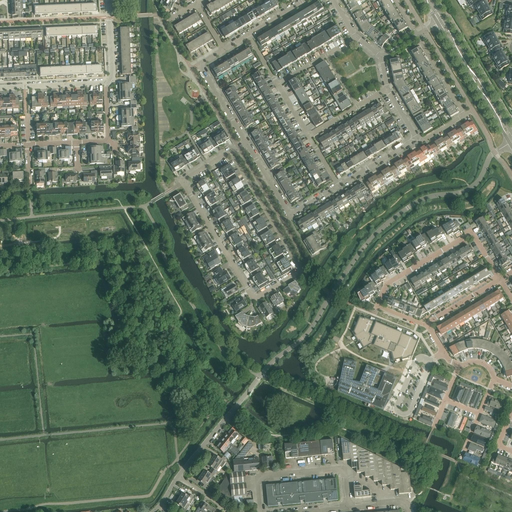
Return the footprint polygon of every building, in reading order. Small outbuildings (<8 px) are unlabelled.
[(174,4),(166,0),(164,0),(164,2),(161,4),(163,9),(165,8),(170,11),(174,4)] [(219,0),(216,2),(221,10),(225,7),(220,0),(219,0)] [(266,5),(265,5),(270,12),(274,10),(269,0),(265,3),(266,5)] [(268,0),(269,0),(274,10),(279,7),(277,5),(280,3),(277,0),(268,0)] [(358,0),(357,0),(356,1),(356,2),(347,7),(350,12),(359,6),(357,3),(359,1),(358,0)] [(473,5),(476,10),(477,9),(478,12),(488,6),(487,3),(485,4),(484,2),(485,2),(483,0),(481,0),(473,5)] [(393,5),(390,1),(381,6),(384,10),(393,5)] [(212,5),(213,4),(211,2),(209,3),(211,6),(205,10),(210,17),(213,15),(212,15),(216,12),(212,5)] [(212,5),(216,12),(221,10),(216,2),(213,4),(212,5)] [(315,5),(321,15),(325,12),(325,13),(328,11),(323,3),(321,5),(319,2),(315,5)] [(261,8),(265,15),(270,12),(265,5),(261,8)] [(315,5),(310,8),(316,17),(321,15),(315,5)] [(393,5),(384,10),(387,15),(396,10),(393,5)] [(265,15),(261,8),(260,6),(256,8),(257,10),(261,18),(265,15)] [(350,12),(353,16),(362,11),(359,6),(350,12)] [(488,6),(478,12),(480,15),(479,16),(482,21),(492,15),(490,11),(490,12),(489,10),(490,9),(488,6)] [(306,10),(310,18),(311,17),(312,20),(316,17),(310,8),(306,10)] [(21,10),(12,10),(12,16),(15,16),(15,18),(15,19),(23,18),(22,14),(21,14),(21,10)] [(252,13),(257,20),(261,18),(257,10),(252,13)] [(302,13),(306,20),(310,18),(306,10),(302,13)] [(396,10),(387,15),(390,20),(398,14),(396,10)] [(362,11),(353,16),(356,21),(365,16),(362,11)] [(248,16),(252,23),(257,20),(252,13),(248,16)] [(297,16),(302,23),(303,25),(307,23),(306,20),(302,13),(297,16)] [(192,14),(190,15),(191,17),(188,19),(193,27),(197,24),(192,16),(193,16),(192,14)] [(192,16),(197,24),(202,21),(197,14),(193,16),(192,16)] [(398,14),(390,20),(393,24),(394,24),(394,23),(401,19),(398,14)] [(243,18),(248,25),(252,23),(248,16),(243,18)] [(293,18),(297,25),(298,25),(299,26),(302,25),(301,23),(302,23),(297,16),(293,18)] [(356,21),(359,26),(368,20),(365,16),(356,21)] [(239,21),(243,28),(248,25),(243,18),(239,21)] [(288,21),(293,28),(294,29),(298,27),(297,26),(297,25),(293,18),(288,21)] [(394,24),(397,28),(405,23),(402,18),(401,19),(394,23),(394,24)] [(179,24),(184,32),(188,29),(184,22),(184,21),(183,19),(181,20),(183,22),(179,24)] [(184,22),(188,29),(193,27),(188,19),(184,21),(184,22)] [(368,20),(359,26),(361,30),(370,25),(368,20)] [(230,25),(235,33),(239,31),(235,23),(235,24),(233,21),(229,23),(230,25)] [(239,21),(235,23),(239,31),(243,28),(239,21)] [(284,24),(288,31),(293,28),(288,21),(284,24)] [(405,23),(397,28),(399,33),(408,28),(405,23)] [(184,32),(179,24),(176,26),(174,24),(173,25),(174,28),(175,28),(179,35),(184,32)] [(284,24),(280,26),(284,33),(285,33),(286,35),(289,33),(288,31),(284,24)] [(230,25),(225,28),(230,36),(235,33),(230,25)] [(331,28),(337,37),(342,34),(336,25),(331,28)] [(364,34),(369,37),(376,29),(370,25),(361,30),(364,34)] [(230,36),(225,28),(224,26),(220,29),(220,28),(218,30),(222,38),(224,37),(226,39),(230,36)] [(284,33),(280,26),(275,29),(280,36),(284,33)] [(337,37),(331,28),(326,31),(332,40),(337,37)] [(280,36),(275,29),(271,31),(275,39),(280,36)] [(369,37),(373,41),(380,33),(376,29),(369,37)] [(267,34),(271,41),(275,39),(271,31),(267,34)] [(321,34),(327,43),(332,40),(326,31),(321,34)] [(209,33),(204,36),(209,43),(210,43),(213,41),(209,33)] [(373,41),(378,44),(384,36),(380,33),(373,41)] [(486,43),(488,46),(498,40),(496,37),(495,38),(494,36),(492,33),(482,39),(485,44),(486,43)] [(267,34),(262,37),(267,44),(271,41),(267,34)] [(316,37),(322,46),(327,43),(321,34),(316,37)] [(384,36),(378,44),(382,48),(383,46),(384,47),(391,43),(390,42),(388,40),(390,38),(386,34),(384,36)] [(208,44),(209,46),(211,45),(210,43),(209,43),(204,36),(200,38),(204,46),(208,44)] [(268,46),(267,44),(262,37),(258,39),(259,42),(257,43),(262,51),(264,49),(268,46)] [(322,46),(316,37),(311,40),(317,49),(322,46)] [(204,46),(200,38),(195,41),(200,49),(201,48),(204,46)] [(307,43),(312,52),(317,49),(311,40),(307,43)] [(489,50),(491,54),(492,54),(500,49),(502,48),(500,45),(499,45),(498,44),(500,43),(498,40),(488,46),(490,49),(489,50)] [(199,49),(200,51),(202,50),(201,48),(200,49),(195,41),(191,43),(195,51),(199,49)] [(195,51),(191,43),(186,46),(190,53),(190,54),(191,57),(193,55),(192,53),(195,51)] [(312,52),(307,43),(302,46),(307,55),(312,52)] [(302,46),(297,49),(302,58),(307,55),(302,46)] [(244,51),(249,60),(254,57),(251,53),(253,52),(250,47),(244,51)] [(411,52),(414,57),(423,52),(420,47),(411,52)] [(302,58),(297,49),(292,52),(297,61),(302,58)] [(492,54),(491,54),(490,55),(493,60),(494,59),(495,62),(505,56),(504,53),(502,54),(501,53),(502,52),(500,49),(492,54)] [(238,52),(239,54),(240,54),(245,62),(249,60),(244,51),(241,53),(239,51),(238,52)] [(287,55),(293,64),(297,61),(292,52),(287,55)] [(414,57),(417,62),(424,57),(425,58),(426,57),(423,52),(414,57)] [(235,56),(240,65),(245,62),(240,54),(239,54),(235,56)] [(287,55),(282,58),(288,67),(293,64),(287,55)] [(231,56),(229,58),(230,59),(231,59),(236,67),(240,65),(235,56),(232,58),(231,56)] [(390,61),(391,67),(401,65),(400,59),(399,56),(392,60),(392,61),(390,61)] [(505,56),(495,62),(497,65),(496,66),(499,71),(509,65),(507,62),(506,60),(507,60),(505,56)] [(416,62),(419,67),(427,62),(425,58),(424,57),(417,62),(416,62)] [(282,58),(277,61),(283,70),(288,67),(282,58)] [(231,59),(230,59),(226,61),(232,70),(236,67),(231,59)] [(220,63),(221,65),(222,64),(227,73),(232,70),(226,61),(223,63),(222,62),(220,63)] [(283,70),(277,61),(272,64),(278,73),(283,70)] [(316,67),(319,72),(328,67),(325,62),(316,67)] [(419,67),(421,72),(430,67),(427,62),(419,67)] [(221,65),(218,67),(223,75),(227,73),(222,64),(221,65)] [(212,70),(214,75),(216,78),(218,77),(218,78),(223,75),(218,67),(212,70)] [(319,72),(322,77),(331,72),(328,67),(319,72)] [(421,72),(424,77),(433,71),(430,67),(421,72)] [(251,77),(254,82),(255,81),(263,77),(261,74),(265,72),(264,70),(251,77)] [(424,77),(427,81),(436,76),(433,71),(424,77)] [(322,77),(324,82),(334,77),(331,72),(322,77)] [(393,84),(396,87),(405,82),(403,75),(393,77),(394,83),(393,84)] [(436,76),(427,81),(430,86),(438,81),(436,76)] [(255,81),(254,82),(257,86),(265,81),(265,80),(263,77),(255,81)] [(324,82),(327,87),(337,81),(334,77),(324,82)] [(257,86),(259,90),(260,90),(261,90),(268,85),(266,82),(268,81),(267,79),(265,80),(265,81),(257,86)] [(289,83),(292,88),(300,84),(297,79),(289,83)] [(136,80),(129,80),(129,84),(125,84),(125,92),(130,92),(130,90),(132,89),(132,84),(136,83),(136,80)] [(327,87),(330,92),(340,86),(337,81),(327,87)] [(430,86),(433,90),(441,85),(438,81),(430,86)] [(396,87),(398,92),(407,87),(405,82),(396,87)] [(300,84),(292,88),(295,93),(303,89),(300,84)] [(225,93),(227,98),(236,92),(234,88),(233,85),(226,88),(228,91),(225,93)] [(271,90),(270,89),(268,85),(261,90),(260,90),(259,90),(262,95),(271,90)] [(433,90),(435,95),(444,90),(441,85),(433,90)] [(330,92),(333,97),(343,91),(340,86),(330,92)] [(398,92),(401,97),(410,91),(407,87),(398,92)] [(273,90),(272,88),(270,89),(271,90),(262,95),(265,100),(266,99),(273,94),(271,91),(273,90)] [(295,93),(298,98),(306,93),(303,89),(295,93)] [(447,95),(444,90),(435,95),(438,100),(447,95)] [(80,91),(81,106),(87,106),(87,105),(90,105),(90,100),(86,100),(86,96),(83,96),(83,91),(80,92),(80,91)] [(90,105),(90,106),(96,105),(95,91),(93,91),(93,95),(90,96),(90,95),(86,95),(86,96),(86,100),(90,100),(90,105)] [(333,97),(336,102),(346,96),(343,91),(333,97)] [(410,91),(401,97),(404,101),(413,96),(410,91)] [(57,107),(56,92),(56,93),(53,93),(53,97),(50,97),(50,102),(47,102),(47,107),(50,106),(50,107),(57,107)] [(125,92),(120,93),(116,93),(116,96),(118,96),(118,103),(122,103),(122,101),(125,101),(125,92)] [(125,92),(125,101),(130,101),(130,105),(136,105),(136,101),(133,101),(132,95),(130,95),(130,92),(125,92)] [(238,96),(236,92),(227,98),(230,102),(239,97),(238,96)] [(41,108),(41,93),(40,93),(38,93),(38,98),(35,98),(31,98),(32,110),(35,109),(35,108),(41,108)] [(41,93),(41,108),(47,108),(47,107),(47,102),(50,102),(50,97),(47,97),(47,98),(43,98),(43,93),(41,93)] [(298,98),(301,103),(309,98),(306,93),(298,98)] [(266,99),(265,100),(267,104),(276,99),(275,98),(273,94),(266,99)] [(230,102),(233,106),(241,101),(239,98),(241,97),(240,95),(238,96),(239,97),(230,102)] [(438,100),(441,104),(450,99),(447,95),(438,100)] [(346,96),(336,102),(339,107),(348,101),(346,96)] [(404,101),(407,106),(416,101),(413,96),(404,101)] [(271,107),(278,103),(276,99),(278,98),(277,97),(275,98),(276,99),(267,104),(270,108),(271,107)] [(304,108),(312,103),(314,102),(311,97),(309,98),(301,103),(304,108)] [(452,104),(450,99),(441,104),(444,109),(445,109),(445,108),(452,104)] [(241,101),(233,106),(235,111),(244,106),(243,105),(241,101)] [(348,101),(339,107),(342,112),(351,106),(348,101)] [(407,106),(410,111),(419,105),(418,104),(416,101),(407,106)] [(271,107),(274,112),(281,107),(281,106),(278,103),(271,107)] [(304,108),(307,113),(315,108),(312,103),(304,108)] [(419,105),(410,111),(412,115),(421,110),(419,106),(421,105),(420,103),(418,104),(419,105)] [(445,108),(445,109),(448,113),(456,108),(453,103),(452,104),(445,108)] [(245,104),(243,105),(244,106),(235,111),(238,115),(247,110),(245,107),(246,106),(245,104)] [(380,104),(375,107),(380,115),(385,112),(386,114),(389,112),(385,107),(383,108),(380,104)] [(131,110),(126,110),(126,118),(133,118),(133,109),(137,109),(136,105),(130,105),(131,110)] [(282,105),(281,106),(281,107),(274,112),(272,113),(275,117),(284,112),(282,108),(283,107),(282,105)] [(370,109),(375,118),(376,119),(381,117),(380,115),(375,107),(370,109)] [(116,118),(116,119),(126,118),(126,110),(123,110),(123,108),(118,108),(119,116),(118,116),(117,116),(117,117),(116,117),(116,118)] [(307,113),(310,117),(317,113),(315,108),(307,113)] [(456,108),(448,113),(451,118),(459,113),(456,108)] [(366,112),(371,120),(375,118),(370,109),(366,112)] [(238,115),(241,120),(249,114),(249,113),(247,110),(238,115)] [(412,115),(415,120),(424,114),(424,113),(421,110),(412,115)] [(250,112),(249,113),(249,114),(241,120),(243,124),(252,119),(250,115),(252,114),(250,112)] [(275,117),(278,121),(286,116),(286,115),(284,112),(275,117)] [(371,120),(366,112),(361,115),(366,123),(371,120)] [(426,112),(424,113),(424,114),(415,120),(418,124),(427,119),(425,115),(427,114),(426,112)] [(320,118),(317,113),(310,117),(313,122),(320,118)] [(286,116),(278,121),(280,126),(289,121),(287,117),(289,116),(288,114),(286,115),(286,116)] [(361,115),(356,118),(361,126),(366,123),(361,115)] [(123,127),(126,127),(126,118),(116,119),(116,120),(117,121),(118,121),(119,121),(119,129),(123,129),(123,127)] [(126,118),(126,127),(131,127),(131,131),(138,131),(137,127),(134,127),(133,118),(126,118)] [(320,118),(313,122),(316,127),(323,123),(320,118)] [(361,126),(356,118),(352,120),(352,121),(357,129),(361,126)] [(252,119),(243,124),(246,128),(249,126),(251,129),(257,125),(255,122),(254,123),(252,119)] [(418,124),(421,129),(430,124),(429,123),(427,119),(418,124)] [(347,123),(352,132),(357,129),(352,121),(352,120),(351,120),(347,123)] [(280,126),(283,130),(292,125),(291,124),(289,121),(280,126)] [(431,121),(429,123),(430,124),(421,129),(424,134),(433,129),(430,125),(433,123),(431,121)] [(464,124),(471,135),(477,131),(472,121),(469,123),(468,122),(464,124)] [(91,123),(88,123),(88,134),(92,134),(96,133),(96,132),(97,132),(97,122),(91,123)] [(70,124),(70,135),(74,135),(78,134),(78,133),(79,133),(79,123),(73,124),(70,124)] [(85,123),(79,123),(79,133),(81,133),(81,134),(85,134),(85,135),(88,134),(88,123),(85,123)] [(283,130),(285,135),(294,129),(292,126),(294,125),(293,123),(291,124),(292,125),(283,130)] [(342,126),(347,134),(352,132),(347,123),(342,126)] [(54,125),(52,125),(52,136),(56,136),(60,135),(60,134),(61,133),(61,124),(54,124),(54,125)] [(61,124),(61,133),(63,133),(63,135),(67,135),(70,135),(70,124),(67,124),(61,124)] [(461,128),(458,129),(464,139),(471,135),(464,124),(461,127),(461,128)] [(42,125),(43,134),(44,134),(45,136),(48,136),(52,136),(52,125),(49,125),(42,125)] [(250,135),(253,139),(261,134),(259,130),(260,129),(258,126),(252,130),(253,133),(250,135)] [(342,126),(338,129),(343,137),(347,134),(342,126)] [(391,133),(396,142),(401,139),(398,133),(400,132),(398,128),(396,130),(391,133)] [(218,135),(223,144),(227,141),(230,139),(224,129),(220,131),(221,133),(218,135)] [(294,129),(285,135),(288,139),(290,138),(297,134),(296,133),(294,129)] [(338,129),(333,132),(338,140),(343,137),(338,129)] [(451,132),(458,143),(464,139),(458,129),(456,131),(455,130),(451,132)] [(130,141),(130,144),(140,144),(140,140),(138,140),(138,134),(135,134),(135,131),(131,131),(132,134),(127,134),(128,141),(130,141)] [(299,134),(298,132),(296,133),(297,134),(290,138),(292,142),(300,138),(298,135),(299,134)] [(338,140),(333,132),(329,135),(334,143),(338,140)] [(445,137),(451,147),(458,143),(451,132),(447,135),(448,136),(445,137)] [(391,133),(386,136),(391,144),(396,142),(391,133)] [(253,139),(255,144),(264,139),(263,138),(261,134),(253,139)] [(214,136),(211,138),(216,148),(223,144),(218,135),(215,137),(214,136)] [(329,135),(324,137),(329,146),(334,143),(329,135)] [(382,139),(387,147),(391,144),(386,136),(382,139)] [(255,144),(258,148),(267,143),(264,140),(266,138),(265,137),(263,138),(264,139),(255,144)] [(330,147),(329,146),(324,137),(319,140),(322,145),(319,147),(323,152),(330,147)] [(438,140),(444,151),(451,147),(445,137),(443,139),(442,138),(438,140)] [(205,143),(210,152),(216,148),(211,138),(207,140),(208,141),(205,143)] [(291,143),(294,148),(302,142),(302,141),(300,138),(292,142),(291,143)] [(377,142),(382,150),(387,147),(382,139),(377,142)] [(303,140),(302,141),(302,142),(294,148),(296,152),(298,151),(297,151),(305,147),(303,143),(305,142),(303,140)] [(444,151),(438,140),(434,143),(435,143),(432,145),(438,155),(444,151)] [(373,145),(378,153),(382,150),(377,142),(373,145)] [(210,152),(205,143),(201,145),(201,144),(197,146),(203,155),(205,154),(210,152)] [(267,143),(258,148),(260,153),(269,147),(269,146),(267,143)] [(140,144),(130,144),(130,147),(128,147),(128,154),(139,154),(139,147),(140,147),(140,144)] [(260,153),(263,157),(272,152),(270,148),(271,147),(270,145),(269,146),(269,147),(260,153)] [(368,147),(373,156),(378,153),(373,145),(368,147)] [(430,157),(431,159),(438,155),(432,145),(430,147),(429,146),(425,148),(430,157)] [(421,150),(418,151),(424,161),(430,157),(425,148),(424,146),(420,149),(421,150)] [(189,153),(194,161),(198,158),(201,157),(195,147),(191,150),(192,151),(189,153)] [(298,151),(296,152),(299,156),(300,156),(307,151),(311,149),(310,147),(306,149),(305,147),(297,151),(298,151)] [(368,147),(363,150),(368,159),(373,156),(368,147)] [(50,152),(42,152),(43,162),(46,162),(46,161),(48,161),(48,158),(50,158),(50,155),(53,154),(53,148),(50,148),(50,152)] [(53,148),(53,154),(57,154),(57,157),(59,157),(59,160),(60,160),(60,161),(64,161),(64,151),(56,152),(56,148),(53,148)] [(3,150),(4,157),(7,156),(7,160),(9,160),(9,163),(11,162),(11,164),(15,164),(14,154),(7,154),(6,150),(3,150)] [(363,150),(359,153),(364,161),(368,159),(363,150)] [(300,156),(303,160),(310,156),(310,155),(307,151),(300,156)] [(415,152),(411,154),(417,165),(424,161),(418,151),(415,153),(415,152)] [(263,157),(266,161),(274,156),(274,155),(272,152),(263,157)] [(185,154),(181,156),(187,165),(194,161),(189,153),(185,155),(185,154)] [(354,156),(359,164),(364,161),(359,153),(354,156)] [(276,154),(274,155),(274,156),(266,161),(268,166),(277,160),(275,157),(277,156),(276,154)] [(311,154),(310,155),(310,156),(303,160),(305,164),(313,160),(311,157),(313,155),(311,154)] [(405,159),(411,169),(417,165),(411,154),(407,157),(408,157),(405,159)] [(175,161),(180,169),(187,165),(181,156),(178,158),(179,159),(175,161)] [(354,156),(349,159),(354,167),(359,164),(354,156)] [(140,162),(141,162),(140,159),(133,159),(134,162),(129,163),(129,170),(129,171),(135,171),(135,170),(140,170),(140,162)] [(345,161),(350,170),(354,167),(349,159),(345,161)] [(402,160),(398,162),(404,173),(411,169),(405,159),(402,161),(402,160)] [(277,160),(268,166),(271,170),(275,168),(276,171),(282,167),(280,164),(280,165),(277,160)] [(315,163),(313,160),(305,164),(308,169),(315,164),(315,163)] [(180,169),(175,161),(172,163),(172,162),(168,164),(174,173),(176,172),(180,169)] [(350,170),(345,161),(340,164),(345,172),(350,170)] [(117,173),(124,172),(124,162),(116,162),(116,167),(113,167),(114,175),(117,175),(117,173)] [(308,169),(311,173),(318,169),(316,165),(318,164),(317,162),(315,163),(315,164),(308,169)] [(345,172),(340,164),(339,162),(334,165),(333,163),(330,164),(334,171),(337,170),(340,175),(345,172)] [(392,167),(398,176),(404,173),(398,162),(394,164),(395,165),(392,167)] [(222,172),(224,175),(232,170),(230,166),(229,166),(228,163),(219,169),(221,173),(222,172)] [(100,169),(100,176),(112,176),(111,169),(109,169),(109,166),(101,166),(101,169),(100,169)] [(389,168),(385,170),(391,180),(398,176),(392,167),(389,169),(389,168)] [(57,174),(57,168),(49,169),(49,174),(48,174),(49,181),(52,181),(52,183),(57,182),(57,174)] [(275,177),(278,181),(286,176),(284,172),(285,171),(283,168),(277,172),(278,174),(275,177)] [(45,175),(45,169),(39,169),(39,172),(36,172),(36,184),(44,184),(43,175),(45,175)] [(318,169),(311,173),(313,178),(321,173),(320,172),(318,169)] [(17,181),(18,182),(25,182),(25,176),(23,176),(23,173),(20,173),(20,170),(11,170),(11,177),(11,180),(13,180),(13,181),(17,181)] [(225,179),(227,183),(236,177),(232,170),(224,175),(226,179),(225,179)] [(391,180),(385,170),(381,172),(382,173),(379,175),(385,184),(391,180)] [(0,174),(0,183),(8,183),(7,175),(9,175),(9,171),(2,172),(2,175),(0,174)] [(94,179),(97,179),(97,171),(91,172),(91,175),(83,175),(84,182),(95,182),(94,179)] [(322,171),(320,172),(321,173),(313,178),(316,182),(323,177),(321,174),(323,173),(322,171)] [(76,182),(79,181),(79,175),(76,175),(76,174),(66,175),(66,183),(76,182)] [(372,178),(378,188),(385,184),(379,175),(376,176),(372,178)] [(286,176),(278,181),(280,186),(282,185),(289,180),(288,179),(286,176)] [(197,185),(200,190),(209,185),(207,181),(208,181),(205,177),(196,183),(198,185),(197,185)] [(230,185),(232,189),(240,183),(236,177),(227,183),(229,186),(230,185)] [(316,182),(315,182),(317,187),(322,185),(323,186),(331,181),(329,179),(326,182),(323,177),(316,182)] [(291,180),(290,178),(288,179),(289,180),(282,185),(280,186),(283,190),(292,185),(289,181),(291,180)] [(378,188),(372,178),(368,180),(368,181),(366,183),(371,192),(378,188)] [(234,196),(235,196),(244,190),(240,183),(232,189),(234,192),(232,193),(234,196)] [(358,187),(363,195),(368,192),(363,184),(358,187)] [(209,185),(200,190),(204,196),(214,191),(212,187),(210,188),(209,185)] [(292,185),(283,190),(286,194),(294,189),(294,188),(292,185)] [(294,189),(286,194),(288,199),(297,193),(295,190),(297,189),(295,187),(294,188),(294,189)] [(364,197),(363,195),(358,187),(353,189),(358,198),(359,200),(360,200),(360,201),(364,199),(364,197)] [(348,192),(353,201),(358,198),(353,189),(348,192)] [(244,190),(235,196),(237,199),(238,199),(240,202),(248,197),(244,190)] [(204,196),(208,203),(217,198),(215,195),(216,194),(214,191),(204,196)] [(353,201),(348,192),(344,195),(349,203),(353,201)] [(297,193),(288,199),(291,203),(295,201),(296,202),(301,200),(297,193)] [(182,211),(182,212),(188,208),(186,205),(187,204),(183,198),(185,197),(186,197),(185,196),(184,196),(183,196),(182,195),(181,195),(180,195),(178,195),(177,196),(176,196),(175,197),(174,197),(173,198),(172,199),(171,199),(171,200),(170,201),(175,202),(176,203),(180,208),(182,211)] [(339,198),(344,206),(349,203),(344,195),(339,198)] [(248,197),(240,202),(242,205),(240,206),(242,210),(252,203),(248,197)] [(208,203),(212,210),(222,204),(220,200),(218,201),(217,198),(208,203)] [(335,201),(340,209),(344,206),(339,198),(335,201)] [(495,202),(499,208),(506,204),(503,199),(500,201),(499,199),(495,202)] [(340,209),(335,201),(330,203),(335,212),(340,209)] [(246,212),(248,215),(256,210),(252,203),(242,210),(244,213),(246,212)] [(325,206),(330,215),(335,212),(330,203),(325,206)] [(222,204),(212,210),(216,216),(224,211),(223,208),(224,207),(222,204)] [(499,208),(501,213),(509,208),(506,204),(499,208)] [(325,206),(321,209),(326,217),(330,215),(325,206)] [(501,213),(504,217),(511,213),(509,208),(501,213)] [(321,209),(316,212),(321,220),(326,217),(321,209)] [(249,219),(251,223),(260,217),(256,210),(248,215),(250,219),(249,219)] [(226,214),(224,211),(216,216),(220,223),(230,217),(228,214),(226,214)] [(321,220),(316,212),(311,215),(316,223),(321,220)] [(183,219),(187,226),(199,219),(197,216),(194,216),(192,213),(183,219)] [(311,215),(307,217),(312,226),(316,223),(311,215)] [(477,224),(478,227),(486,222),(482,215),(478,218),(479,220),(475,222),(476,224),(477,224)] [(220,223),(224,230),(233,224),(231,221),(232,221),(230,217),(220,223)] [(254,225),(256,229),(264,223),(260,217),(251,223),(253,226),(254,225)] [(302,220),(307,229),(312,226),(307,217),(302,220)] [(199,219),(187,226),(192,234),(201,228),(200,225),(200,222),(199,219)] [(307,229),(302,220),(297,223),(302,231),(307,229)] [(454,233),(454,234),(454,235),(459,232),(457,228),(460,226),(456,221),(454,223),(453,221),(448,224),(449,225),(454,233)] [(479,230),(480,231),(488,226),(486,222),(478,227),(480,229),(479,230)] [(264,223),(256,229),(258,232),(257,232),(259,236),(268,230),(264,223)] [(224,230),(228,236),(238,230),(236,227),(235,228),(233,224),(224,230)] [(440,228),(443,232),(444,235),(447,234),(449,236),(454,234),(454,233),(449,225),(448,224),(444,227),(443,226),(440,228)] [(482,232),(484,235),(491,231),(488,226),(480,231),(481,233),(482,232)] [(440,228),(433,232),(437,240),(438,241),(443,238),(440,234),(443,232),(440,228)] [(228,236),(232,243),(241,238),(239,235),(240,234),(238,230),(228,236)] [(272,237),(268,230),(259,236),(261,239),(262,239),(264,242),(272,237)] [(433,232),(432,231),(427,234),(427,233),(424,234),(427,239),(430,245),(437,240),(433,232)] [(491,231),(484,235),(485,238),(486,240),(494,235),(491,231)] [(194,238),(199,245),(210,239),(208,236),(206,235),(204,232),(194,238)] [(321,241),(318,236),(315,232),(313,233),(314,235),(305,241),(308,245),(306,246),(310,251),(311,251),(314,255),(327,247),(326,245),(321,247),(320,245),(321,244),(319,242),(321,241)] [(416,239),(417,240),(422,248),(427,245),(424,241),(427,239),(424,234),(416,239)] [(496,240),(494,235),(486,240),(487,242),(487,241),(489,244),(496,240)] [(272,237),(264,242),(266,245),(265,246),(267,249),(276,244),(272,237)] [(241,238),(232,243),(236,250),(246,244),(244,240),(243,241),(241,238)] [(210,239),(199,245),(203,253),(213,247),(211,244),(212,241),(210,239)] [(417,240),(410,244),(412,249),(414,252),(415,254),(418,252),(423,249),(422,248),(417,240)] [(490,247),(491,249),(499,244),(496,240),(489,244),(491,247),(490,247)] [(246,244),(236,250),(240,256),(249,251),(246,247),(247,247),(246,244)] [(276,244),(267,249),(269,252),(270,252),(272,255),(280,250),(276,244)] [(403,250),(403,251),(404,251),(408,259),(413,256),(410,251),(412,249),(410,244),(407,246),(408,247),(403,250)] [(493,250),(494,253),(502,248),(499,244),(491,249),(492,250),(493,250)] [(463,249),(467,257),(474,252),(471,247),(470,249),(468,246),(463,249)] [(495,256),(496,258),(504,253),(502,248),(494,253),(496,256),(495,256)] [(457,252),(462,260),(467,257),(463,249),(457,252)] [(273,259),(275,263),(284,257),(280,250),(272,255),(274,259),(273,259)] [(208,264),(211,269),(221,264),(216,255),(217,254),(215,251),(203,258),(207,265),(208,264)] [(240,256),(244,263),(254,257),(252,254),(251,254),(249,251),(240,256)] [(396,256),(400,262),(403,261),(404,263),(409,260),(408,259),(404,251),(403,251),(396,256)] [(457,252),(452,255),(457,263),(462,260),(457,252)] [(498,259),(499,262),(507,257),(504,253),(496,258),(497,259),(498,259)] [(447,258),(452,266),(457,263),(452,255),(447,258)] [(389,261),(390,263),(390,262),(395,270),(400,267),(398,264),(400,262),(396,256),(393,257),(394,258),(389,261)] [(254,257),(244,263),(248,270),(257,264),(255,261),(256,261),(254,257)] [(284,257),(275,263),(277,266),(278,265),(280,269),(288,263),(284,257)] [(507,257),(499,262),(501,264),(499,265),(502,270),(508,267),(507,266),(511,264),(507,257)] [(452,266),(447,258),(442,261),(447,269),(452,266)] [(442,261),(437,265),(441,272),(447,269),(442,261)] [(390,262),(390,263),(383,267),(385,272),(388,270),(391,275),(396,271),(395,270),(390,262)] [(288,263),(280,269),(282,272),(281,272),(283,276),(292,270),(291,268),(288,263)] [(248,270),(252,276),(262,270),(260,267),(259,268),(257,264),(248,270)] [(432,268),(436,275),(441,272),(437,265),(432,268)] [(385,272),(383,267),(380,269),(380,270),(376,273),(376,274),(381,282),(386,279),(385,277),(388,275),(385,272)] [(480,271),(485,278),(490,275),(485,267),(480,271)] [(426,271),(431,278),(436,275),(432,268),(426,271)] [(215,278),(220,285),(231,279),(226,271),(223,273),(222,272),(223,272),(221,269),(214,272),(217,277),(215,278)] [(262,270),(252,276),(256,283),(265,278),(263,275),(264,274),(262,270)] [(421,274),(426,281),(431,278),(426,271),(421,274)] [(475,274),(479,281),(485,278),(480,271),(475,274)] [(376,274),(372,277),(374,281),(372,283),(375,287),(382,283),(381,282),(376,274)] [(421,274),(416,277),(421,285),(426,281),(421,274)] [(475,274),(470,277),(474,285),(479,281),(475,274)] [(421,285),(416,277),(411,280),(415,288),(421,285)] [(465,280),(469,288),(474,285),(470,277),(465,280)] [(265,278),(256,283),(259,287),(260,290),(271,284),(268,280),(267,281),(265,278)] [(459,283),(464,291),(469,288),(465,280),(459,283)] [(287,295),(288,295),(290,294),(291,295),(292,295),(293,295),(295,295),(296,295),(297,294),(297,293),(298,293),(300,291),(301,290),(296,282),(288,286),(289,287),(284,290),(285,291),(284,291),(286,295),(287,295)] [(226,291),(229,297),(238,291),(234,285),(232,286),(231,283),(222,289),(224,292),(226,291)] [(365,288),(365,289),(366,289),(370,297),(371,297),(375,294),(374,292),(377,291),(375,287),(372,283),(369,284),(370,285),(365,288)] [(464,291),(459,283),(454,286),(459,294),(464,291)] [(449,289),(454,297),(459,294),(454,286),(453,284),(448,287),(449,289)] [(366,289),(365,289),(358,294),(362,303),(369,306),(370,303),(369,303),(369,301),(369,300),(371,298),(371,297),(370,297),(366,289)] [(449,289),(444,292),(449,300),(454,297),(449,289)] [(494,293),(499,301),(504,299),(499,291),(500,291),(499,290),(494,293)] [(439,295),(443,303),(449,300),(444,292),(439,295)] [(494,293),(490,296),(495,304),(499,301),(494,293)] [(276,306),(277,307),(283,303),(282,302),(284,301),(280,295),(278,295),(278,294),(271,298),(272,299),(271,300),(274,307),(276,306)] [(434,299),(438,306),(443,303),(439,295),(434,299)] [(485,299),(490,307),(495,304),(490,296),(485,299)] [(387,305),(392,307),(396,299),(390,297),(387,305)] [(232,305),(236,312),(247,305),(242,298),(237,301),(235,298),(228,303),(230,306),(232,305)] [(396,299),(392,307),(398,309),(401,301),(396,299)] [(398,309),(403,312),(408,301),(402,299),(401,301),(398,309)] [(434,299),(429,302),(433,309),(438,306),(434,299)] [(485,299),(481,301),(486,309),(490,307),(485,299)] [(409,314),(412,306),(413,304),(408,301),(403,312),(409,314)] [(477,304),(482,312),(486,309),(481,301),(477,304)] [(423,305),(425,308),(428,312),(427,312),(428,313),(433,309),(429,302),(423,305)] [(261,313),(263,319),(266,317),(266,318),(274,313),(270,307),(269,307),(266,303),(260,307),(258,308),(261,313)] [(473,307),(477,314),(482,312),(477,304),(473,307)] [(412,306),(409,314),(415,316),(418,309),(418,308),(412,306)] [(468,309),(473,317),(477,314),(473,307),(468,309)] [(421,310),(418,309),(415,316),(418,318),(427,312),(428,312),(425,308),(421,310)] [(464,312),(468,320),(473,317),(468,309),(464,312)] [(501,316),(504,320),(511,315),(509,311),(508,311),(509,311),(501,316)] [(246,330),(250,317),(246,316),(245,315),(244,315),(243,312),(235,317),(239,323),(238,323),(239,324),(240,326),(241,327),(242,328),(243,328),(245,329),(246,330)] [(468,320),(464,312),(459,315),(464,322),(468,320)] [(464,322),(459,315),(455,317),(460,325),(464,322)] [(250,317),(246,330),(247,330),(248,330),(250,330),(251,330),(253,330),(255,329),(256,328),(257,328),(256,327),(262,323),(258,316),(255,318),(255,317),(254,318),(250,317)] [(352,332),(355,336),(358,341),(358,342),(359,342),(360,343),(364,349),(371,344),(378,347),(380,348),(383,349),(391,352),(391,353),(393,361),(400,359),(402,359),(402,360),(403,360),(409,358),(413,349),(415,349),(417,344),(418,342),(418,341),(414,339),(414,338),(395,331),(392,330),(386,328),(383,327),(384,326),(365,318),(364,319),(360,317),(358,322),(355,330),(354,332),(353,333),(352,332)] [(460,325),(455,317),(451,320),(455,328),(460,325)] [(446,322),(451,330),(455,328),(451,320),(446,322)] [(442,325),(447,333),(451,330),(446,322),(442,325)] [(447,333),(442,325),(437,328),(445,340),(450,337),(447,333)] [(482,350),(487,351),(491,343),(486,342),(487,339),(485,338),(482,350)] [(468,350),(466,341),(462,342),(461,339),(459,340),(463,351),(468,350)] [(458,344),(454,346),(459,354),(463,351),(459,340),(457,341),(458,344)] [(487,351),(491,354),(498,343),(496,342),(494,345),(491,343),(487,351)] [(491,354),(495,356),(501,349),(498,347),(500,344),(498,343),(491,354)] [(459,354),(454,346),(452,347),(450,345),(448,346),(454,356),(454,357),(459,354)] [(495,356),(499,360),(508,352),(506,350),(504,352),(501,349),(495,356)] [(499,360),(502,364),(510,359),(507,355),(509,354),(508,352),(499,360)] [(502,364),(504,368),(511,364),(511,362),(511,363),(510,359),(502,364)] [(360,383),(353,381),(357,363),(345,361),(339,388),(338,392),(384,410),(384,409),(390,401),(386,398),(387,395),(389,396),(396,379),(390,376),(390,375),(385,373),(383,378),(377,375),(378,370),(374,368),(374,369),(367,366),(360,383)] [(431,386),(428,394),(443,400),(446,392),(431,386)] [(476,392),(471,407),(478,409),(482,395),(476,392)] [(437,403),(438,400),(431,397),(430,399),(427,398),(425,402),(439,408),(441,404),(437,403)] [(485,410),(500,415),(504,402),(489,397),(485,410)] [(422,410),(436,416),(439,410),(428,405),(426,408),(424,407),(422,410)] [(450,412),(443,429),(446,429),(450,429),(452,429),(453,430),(459,415),(450,412)] [(424,415),(423,418),(420,417),(419,421),(432,426),(435,420),(424,415)] [(459,415),(453,430),(455,430),(458,432),(460,434),(461,436),(468,419),(459,415)] [(479,422),(494,428),(497,421),(482,415),(479,422)] [(481,427),(478,435),(489,439),(492,432),(481,427)] [(234,439),(238,435),(230,429),(229,431),(227,433),(227,434),(234,439)] [(234,439),(227,434),(225,435),(224,437),(223,438),(230,444),(234,439)] [(484,452),(489,439),(473,434),(468,450),(476,453),(477,450),(484,452)] [(219,443),(227,449),(235,456),(239,451),(236,448),(235,449),(230,444),(223,438),(223,439),(222,439),(221,440),(221,441),(219,443)] [(374,482),(378,481),(382,481),(382,486),(390,485),(391,490),(399,489),(399,494),(411,493),(409,473),(341,439),(343,461),(351,460),(352,469),(357,468),(357,473),(365,473),(366,478),(373,477),(374,482)] [(292,458),(322,456),(334,454),(333,440),(285,445),(286,459),(292,458)] [(223,456),(227,458),(230,455),(226,452),(225,451),(227,449),(219,443),(217,445),(218,445),(216,447),(224,454),(223,456)] [(235,458),(234,460),(237,460),(240,460),(239,458),(244,458),(253,446),(252,446),(248,443),(240,452),(241,453),(239,454),(235,458)] [(466,453),(463,461),(477,466),(479,461),(475,459),(476,457),(466,453)] [(492,462),(500,465),(503,458),(498,455),(497,459),(494,458),(492,462)] [(211,461),(219,467),(220,466),(222,468),(226,462),(225,461),(227,458),(223,456),(222,458),(221,457),(220,456),(218,458),(214,456),(213,457),(213,456),(211,460),(211,461)] [(262,458),(263,468),(269,468),(269,463),(273,463),(272,457),(268,457),(262,458)] [(217,491),(215,494),(232,505),(234,503),(234,497),(247,495),(246,492),(246,490),(246,484),(244,472),(244,471),(250,471),(258,470),(259,470),(258,458),(240,460),(234,460),(233,461),(234,472),(231,473),(229,473),(229,477),(226,477),(217,491)] [(210,471),(217,475),(219,473),(216,471),(219,467),(211,461),(210,462),(210,461),(207,465),(208,465),(207,466),(212,468),(210,471)] [(201,476),(210,482),(212,483),(217,475),(210,471),(208,474),(204,471),(203,472),(203,471),(200,475),(201,475),(201,476)] [(210,482),(201,476),(200,477),(200,476),(197,480),(198,480),(197,481),(201,484),(200,486),(207,491),(208,488),(206,486),(210,482)] [(266,486),(268,507),(278,506),(278,503),(283,503),(283,506),(301,504),(301,501),(305,501),(306,503),(324,502),(323,499),(328,499),(328,501),(338,500),(336,479),(282,484),(266,486)] [(354,487),(355,499),(371,497),(371,491),(363,491),(362,486),(354,487)] [(179,498),(188,505),(190,506),(195,498),(190,494),(188,497),(182,494),(181,494),(179,497),(179,498)] [(188,505),(179,498),(178,499),(176,502),(176,503),(175,504),(181,508),(179,510),(182,511),(185,511),(187,511),(185,509),(188,505)]
